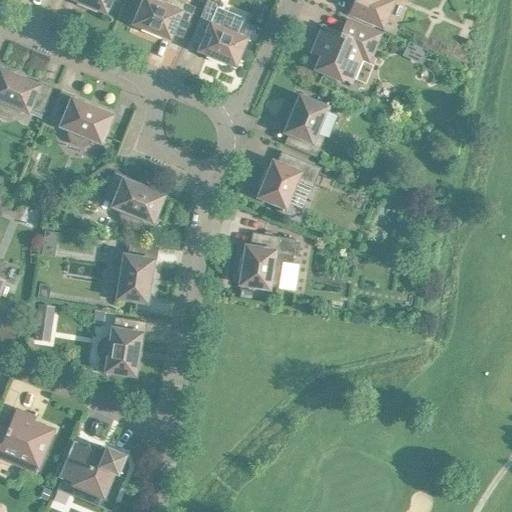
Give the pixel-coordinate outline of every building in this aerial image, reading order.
[(71,0),(76,2),(76,4),(95,12),(96,10),(106,14),(111,0),(71,0)] [(195,7),(178,0),(140,0),(130,24),(140,29),(140,30),(159,38),(160,37),(170,41),(175,30),(184,33),(195,7)] [(353,0),(347,15),(384,30),(396,0),(353,0)] [(195,51),(206,55),(205,57),(224,65),(225,63),(235,68),(248,36),(236,31),(241,18),(224,11),(222,18),(202,10),(191,36),(200,40),(195,51)] [(343,16),(337,31),(320,24),(309,51),(321,56),(315,71),(351,86),(361,60),(370,64),(383,32),(343,16)] [(37,82),(1,67),(1,66),(0,65),(0,110),(3,113),(7,114),(11,113),(15,111),(16,109),(28,115),(30,109),(41,114),(52,87),(38,81),(37,82)] [(88,141),(88,140),(102,146),(115,114),(73,96),(73,95),(60,90),(49,117),(59,121),(56,127),(70,132),(69,133),(70,137),(73,141),(76,143),(80,144),(84,143),(88,141)] [(284,121),(285,122),(281,132),(292,137),(288,145),(315,157),(324,136),(318,133),(329,105),(298,92),(293,103),(292,102),(284,121)] [(254,197),(285,210),(297,182),(312,188),(320,167),(285,153),(281,162),(271,157),(266,168),(265,167),(257,186),(258,187),(254,197)] [(139,221),(140,220),(154,225),(167,194),(125,176),(114,171),(102,198),(111,201),(108,207),(121,212),(121,213),(122,217),(124,221),(128,223),(132,224),(136,223),(139,221)] [(243,243),(241,253),(240,253),(236,274),(238,274),(237,285),(270,291),(271,287),(277,288),(282,261),(291,263),(295,239),(256,233),(255,244),(243,243)] [(129,244),(127,253),(122,252),(119,265),(118,265),(114,267),(111,270),(110,274),(110,278),(112,282),(115,285),(116,285),(114,300),(147,306),(154,260),(156,261),(157,248),(129,244)] [(6,278),(0,275),(0,320),(14,285),(5,281),(6,278)] [(48,299),(50,285),(39,283),(37,297),(48,299)] [(32,339),(49,342),(54,306),(37,304),(32,339)] [(114,316),(113,325),(110,324),(108,338),(106,338),(103,340),(100,343),(98,347),(98,351),(100,355),(103,358),(105,359),(102,373),(135,379),(143,333),(144,334),(146,322),(114,316)] [(36,419),(37,415),(16,407),(7,427),(0,424),(0,459),(34,474),(35,470),(38,471),(56,427),(36,419)] [(94,503),(96,497),(103,499),(114,473),(118,474),(126,453),(106,445),(105,447),(101,446),(100,448),(90,443),(88,447),(72,441),(57,479),(72,486),(69,493),(94,503)]
